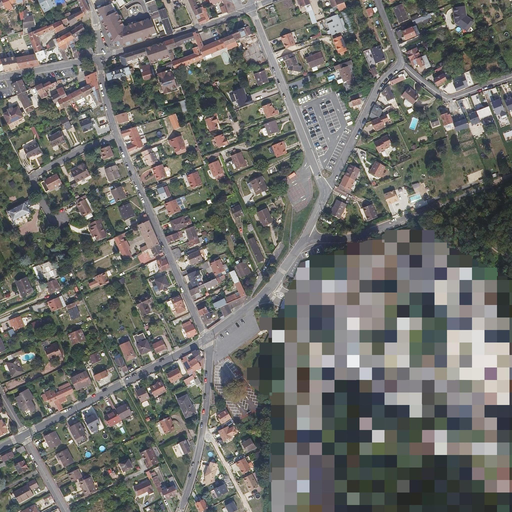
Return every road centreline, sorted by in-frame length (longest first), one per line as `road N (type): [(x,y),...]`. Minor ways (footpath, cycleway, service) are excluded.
road 1 (residential): [(117,134),(206,338)]
road 2 (residential): [(25,436),(206,338)]
road 3 (residential): [(251,8),(326,194)]
road 4 (residential): [(206,338),(203,432),(179,511)]
road 5 (tertiary): [(100,56),(244,10)]
road 6 (residential): [(400,64),(377,89),(326,194)]
road 7 (residential): [(117,134),(34,176),(48,214),(59,219)]
road 8 (residential): [(400,64),(451,99),(511,78)]
